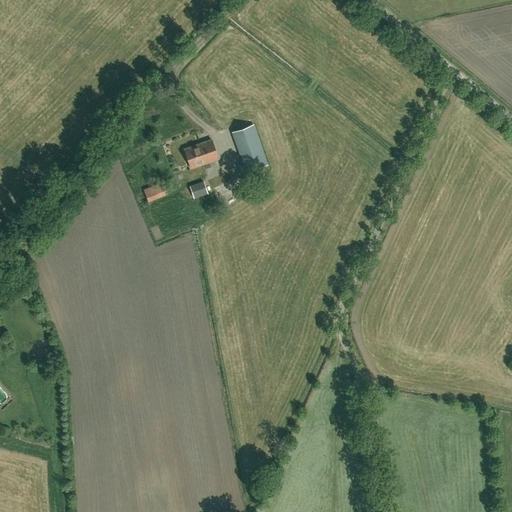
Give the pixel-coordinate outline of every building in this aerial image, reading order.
[(233,132),(246,172),(267,165),(254,125),(233,132)] [(191,168),(218,159),(212,139),(184,149),(191,168)] [(226,207),(233,204),(230,197),(237,194),(231,181),(217,188),(226,207)] [(189,187),(194,199),(207,195),(203,182),(189,187)] [(163,193),(159,183),(144,189),(148,199),(163,193)]
